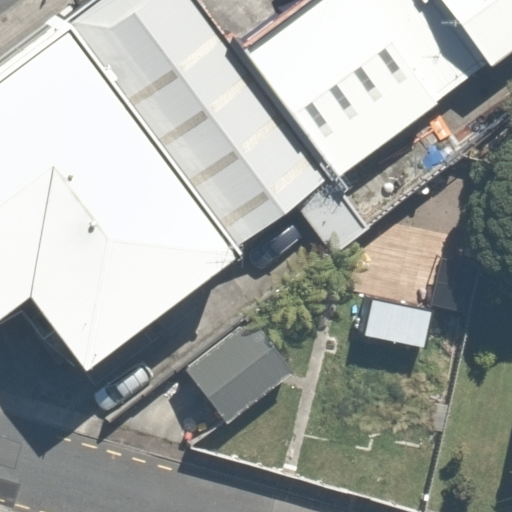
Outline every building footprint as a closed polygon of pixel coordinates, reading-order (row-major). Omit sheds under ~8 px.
[(325,186),(183,0),(107,0),(72,27),(241,250),(325,186)] [(511,46),(511,0),(307,0),(245,47),(341,174),(511,46)] [(85,368),(241,250),(72,27),(61,15),(0,61),(0,309),(25,291),(85,368)] [(436,448),(471,249),(351,228),(316,427),(436,448)] [(220,412),(284,357),(239,304),(175,359),(220,412)]
